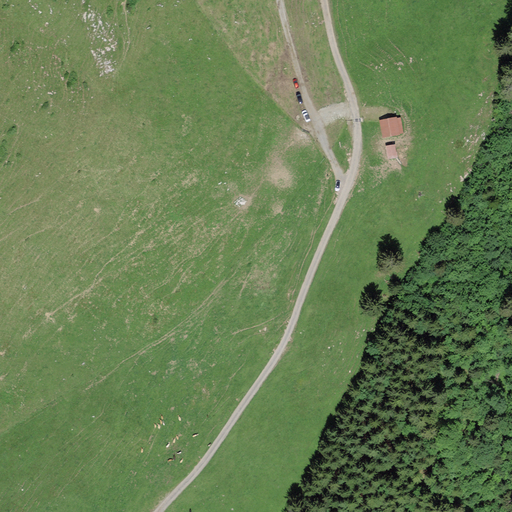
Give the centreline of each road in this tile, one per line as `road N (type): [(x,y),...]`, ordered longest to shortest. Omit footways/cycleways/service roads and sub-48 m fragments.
road 1 (unclassified): [(324,0),(357,119),(344,195),(288,334),(161,511)]
road 2 (track): [(279,0),(344,195)]
